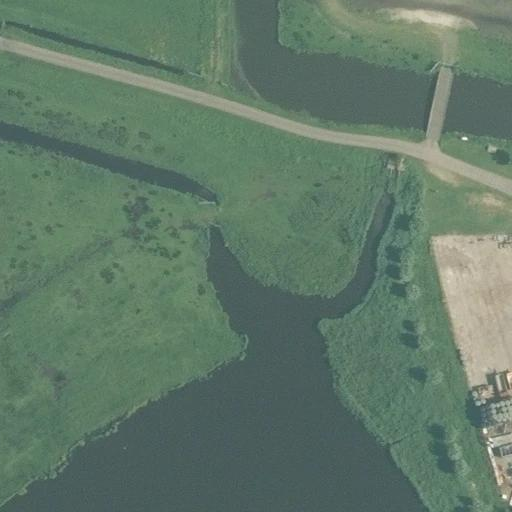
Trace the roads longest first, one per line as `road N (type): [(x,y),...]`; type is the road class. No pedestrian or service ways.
road 1 (unclassified): [(511,189),(404,145),(325,134),(0,41)]
road 2 (track): [(331,0),(335,17),(371,31),(450,42),(428,152)]
